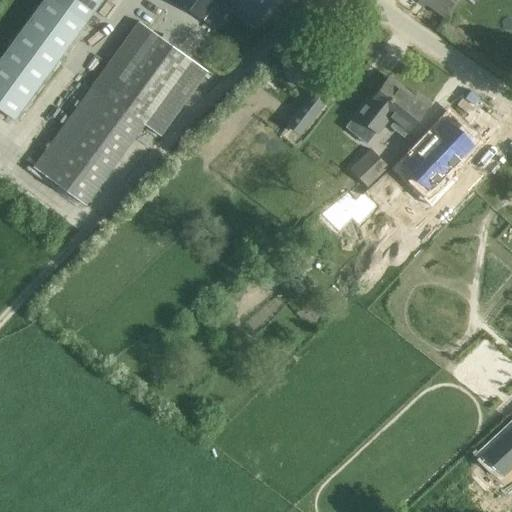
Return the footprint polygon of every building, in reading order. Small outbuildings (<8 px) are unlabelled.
[(42,0),(0,58),(0,109),(14,119),(72,40),(101,0),(42,0)] [(178,0),(204,19),(215,27),(230,7),(251,23),(263,6),(254,0),(178,0)] [(454,0),(420,0),(443,16),(454,0)] [(92,86),(33,167),(85,205),(144,124),(160,136),(207,71),(181,51),(153,31),(140,21),(92,86)] [(296,88),(307,76),(290,59),(279,70),(296,88)] [(324,71),(287,119),(302,130),(339,82),(324,71)] [(368,101),(356,116),(376,132),(388,117),(391,120),(407,133),(428,107),(389,76),(368,101)] [(441,197),(459,178),(448,168),(470,145),(446,122),(406,164),(441,197)] [(350,168),(366,186),(387,166),(370,148),(350,168)] [(276,264),(288,279),(312,261),(300,245),(276,264)] [(210,441),(226,424),(221,419),(205,435),(210,441)] [(511,430),(499,443),(511,456),(511,430)]
